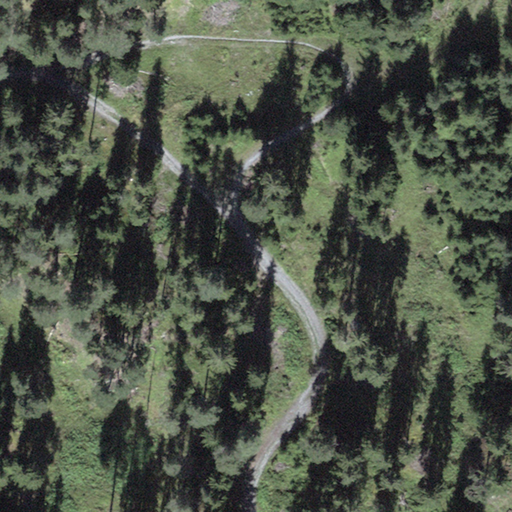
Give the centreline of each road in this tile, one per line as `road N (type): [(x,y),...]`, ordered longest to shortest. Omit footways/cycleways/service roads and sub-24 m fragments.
road 1 (track): [(248,511),(243,490),(316,369),(315,326),(222,204),(246,158),(349,92)]
road 2 (track): [(222,204),(69,79),(0,69)]
road 3 (track): [(349,92),(433,52),(480,0)]
